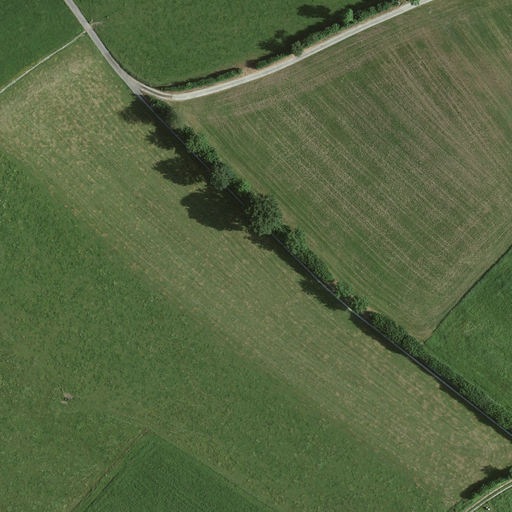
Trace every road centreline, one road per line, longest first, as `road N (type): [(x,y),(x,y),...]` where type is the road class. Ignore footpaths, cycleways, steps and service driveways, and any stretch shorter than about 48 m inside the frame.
road 1 (track): [(511,435),(336,296),(126,78),(69,0)]
road 2 (track): [(424,0),(224,86),(172,96),(126,78)]
